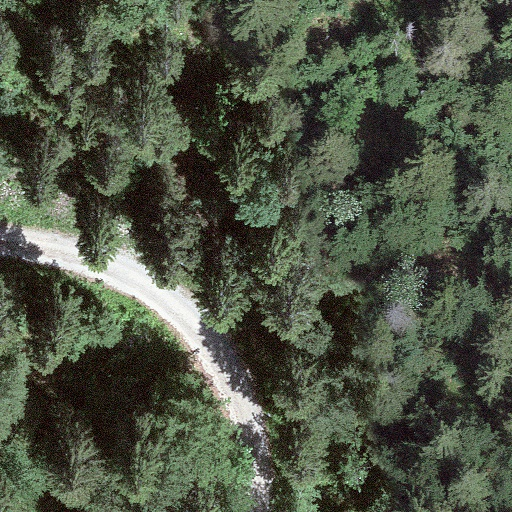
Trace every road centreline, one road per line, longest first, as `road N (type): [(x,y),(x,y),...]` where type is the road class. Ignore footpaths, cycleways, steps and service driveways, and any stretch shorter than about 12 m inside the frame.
road 1 (track): [(264,511),(241,395),(195,320),(122,271),(32,243),(0,242)]
road 2 (track): [(511,288),(436,264),(381,267),(308,293),(224,362)]
